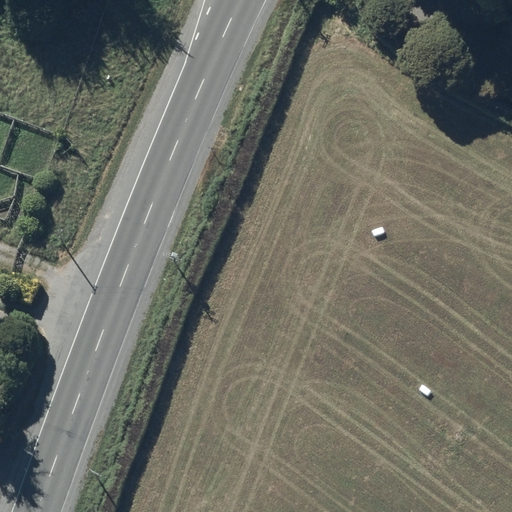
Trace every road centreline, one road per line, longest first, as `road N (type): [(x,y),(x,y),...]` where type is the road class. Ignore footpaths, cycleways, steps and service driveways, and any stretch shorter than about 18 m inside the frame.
road 1 (primary): [(34,511),(236,0)]
road 2 (track): [(0,251),(125,272)]
